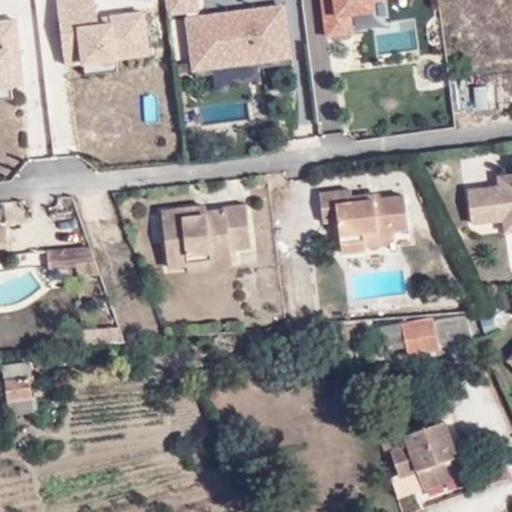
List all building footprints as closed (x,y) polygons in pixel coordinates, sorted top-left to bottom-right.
[(98,0),(64,0),(59,1),(69,67),(86,65),(88,78),(121,74),(119,60),(151,56),(145,15),(114,20),(115,27),(103,29),(98,0)] [(196,0),(163,0),(167,19),(199,14),(196,0)] [(323,0),(329,41),(355,37),(352,17),(372,15),(369,0),(323,0)] [(292,61),(285,10),(189,24),(196,74),(292,61)] [(0,99),(13,99),(12,88),(25,87),(19,23),(0,24),(0,99)] [(471,88),(472,111),(487,110),(486,87),(471,88)] [(511,176),(496,179),(498,189),(465,194),(470,226),(503,221),(511,219),(511,176)] [(350,207),(348,193),(318,195),(321,228),(338,227),(340,256),(362,255),(361,246),(395,244),(395,235),(406,234),(404,203),(350,207)] [(201,211),(200,206),(179,209),(181,218),(201,216),(201,211)] [(223,217),(221,209),(201,211),(201,216),(181,218),(179,209),(157,211),(163,266),(201,262),(201,252),(229,251),(251,249),(248,214),(223,217)] [(511,219),(503,221),(504,234),(511,232),(511,219)] [(93,262),(84,236),(41,240),(42,257),(69,255),(73,263),(93,262)] [(407,360),(439,356),(433,325),(401,332),(407,360)] [(364,330),(338,330),(339,343),(364,343),(364,330)] [(27,379),(1,379),(1,394),(2,401),(27,400),(27,379)] [(462,476),(445,425),(406,439),(409,447),(390,454),(397,476),(415,472),(421,491),(462,476)]
